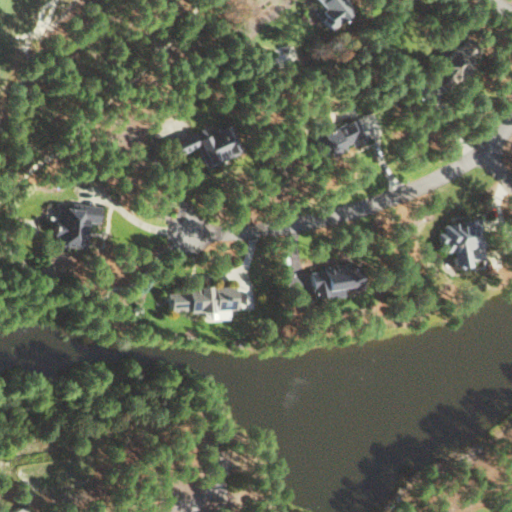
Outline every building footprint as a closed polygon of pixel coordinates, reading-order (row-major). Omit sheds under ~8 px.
[(350,12),(342,0),(316,0),(322,9),(317,12),(326,27),(350,12)] [(463,70),(461,68),(475,52),(463,42),(459,47),(455,43),(446,53),(442,50),(433,60),(455,80),(463,70)] [(334,126),(332,120),(321,125),(324,132),(313,136),(322,158),(353,145),(353,144),(366,139),(357,117),(334,126)] [(205,166),(239,153),(227,124),(205,133),(203,127),(171,140),(177,154),(196,146),(205,166)] [(99,205),(71,202),(70,206),(55,205),(51,244),(82,248),(85,221),(97,222),(99,205)] [(470,265),(468,247),(478,246),(476,229),(483,228),(482,216),(464,218),(465,221),(442,224),(443,231),(439,231),(441,252),(452,250),(454,267),(470,265)] [(309,267),(312,298),(342,294),(341,288),(363,286),(360,262),(309,267)] [(232,286),(167,289),(168,311),(208,310),(208,318),(226,317),(226,308),(233,307),(232,286)]
